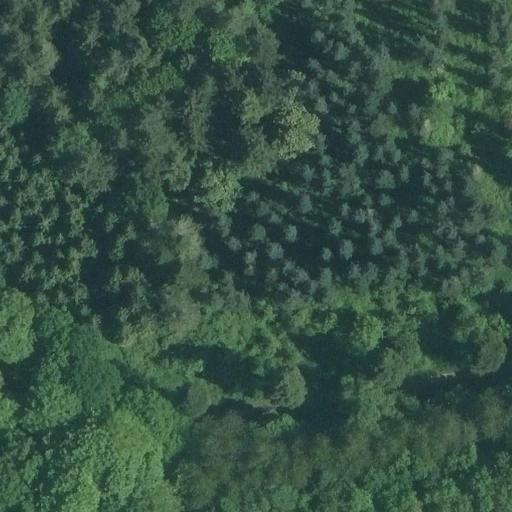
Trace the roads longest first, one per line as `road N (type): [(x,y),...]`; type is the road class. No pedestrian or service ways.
road 1 (track): [(135,428),(511,367)]
road 2 (track): [(135,428),(0,452)]
